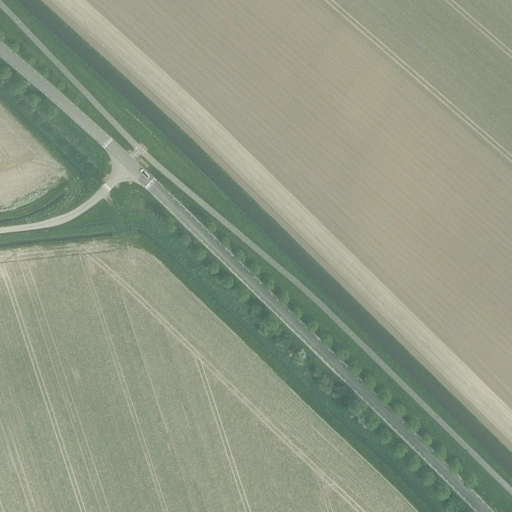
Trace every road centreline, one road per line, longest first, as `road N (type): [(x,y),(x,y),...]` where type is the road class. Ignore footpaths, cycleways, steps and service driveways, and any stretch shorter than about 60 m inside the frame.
road 1 (secondary): [(482,511),(128,162)]
road 2 (secondary): [(128,162),(0,49)]
road 3 (unclassified): [(0,230),(72,215),(128,162)]
